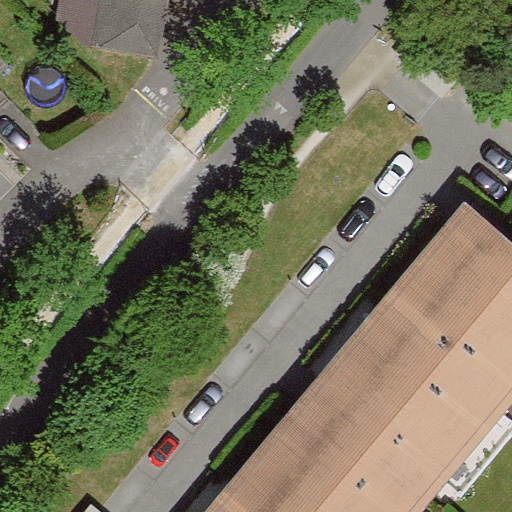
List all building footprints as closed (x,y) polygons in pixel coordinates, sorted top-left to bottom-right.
[(107,0),(100,45),(159,55),(168,0),(107,0)] [(381,307),(511,419),(511,245),(466,207),(381,307)] [(307,394),(444,507),(511,427),(511,419),(381,307),(307,394)] [(230,485),(263,511),(440,511),(444,507),(307,394),(230,485)] [(207,511),(263,511),(230,485),(207,511)]
